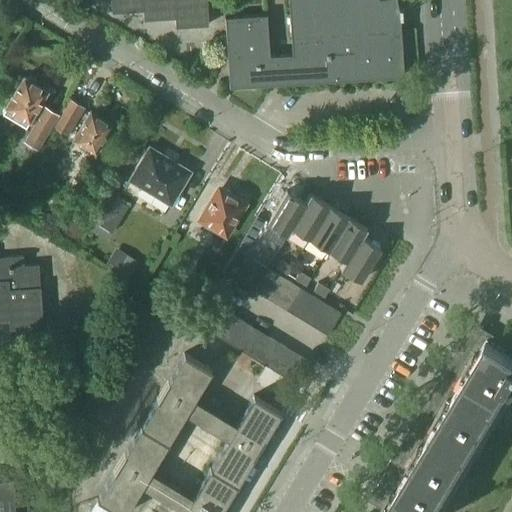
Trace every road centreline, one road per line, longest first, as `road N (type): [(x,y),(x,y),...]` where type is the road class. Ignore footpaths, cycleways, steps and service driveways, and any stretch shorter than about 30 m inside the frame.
road 1 (residential): [(451,142),(294,148),(38,0)]
road 2 (residential): [(284,511),(456,232)]
road 3 (residential): [(451,142),(440,0)]
